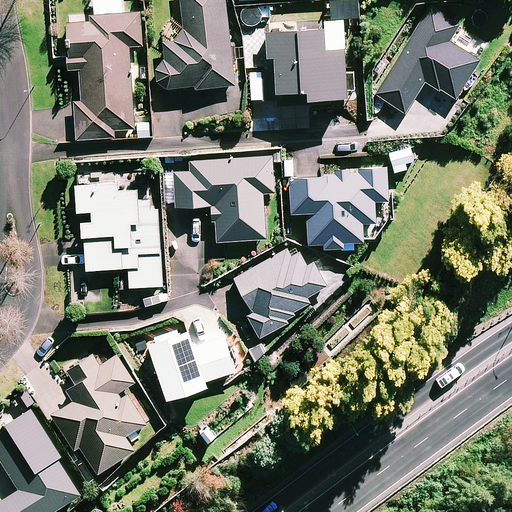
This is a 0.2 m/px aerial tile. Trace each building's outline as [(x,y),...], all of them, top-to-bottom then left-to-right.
[(236,88),(225,0),(180,0),(184,32),(176,43),(160,45),(165,92),(196,89),(197,92),(236,88)] [(460,28),(430,9),(376,97),(406,116),(426,83),(456,102),(481,62),(450,44),(460,28)] [(144,48),(142,14),(90,17),(91,23),(68,24),(71,72),(81,72),(83,105),(76,105),(78,142),(116,140),(116,132),(136,131),(131,49),(144,48)] [(327,54),(325,33),(268,36),(270,73),(262,73),(265,110),(349,104),(345,53),(327,54)] [(177,211),(212,209),(213,224),(216,224),(218,245),(267,241),(264,196),(275,195),(273,159),(190,164),(190,170),(175,171),(177,211)] [(325,246),(325,253),(344,251),(344,245),(365,244),(364,227),(378,226),(377,207),(390,206),(388,175),(293,180),(296,220),(306,219),(308,247),(325,246)] [(140,203),(139,185),(78,187),(79,215),(92,215),(93,227),(85,227),(87,273),(130,271),(130,290),(163,289),(160,202),(140,203)] [(246,316),(260,341),(297,320),(294,315),(312,305),(308,299),(329,288),(314,261),(307,265),(295,245),(234,280),(253,312),(246,316)] [(199,348),(195,335),(151,350),(170,405),(209,392),(207,384),(237,374),(225,340),(199,348)] [(136,385),(118,356),(101,366),(94,356),(67,373),(77,388),(68,393),(75,404),(51,419),(73,454),(78,451),(97,482),(134,458),(124,442),(148,426),(126,391),(136,385)] [(60,463),(31,417),(0,436),(0,467),(18,494),(0,505),(0,511),(59,511),(63,510),(79,500),(57,466),(60,463)]
